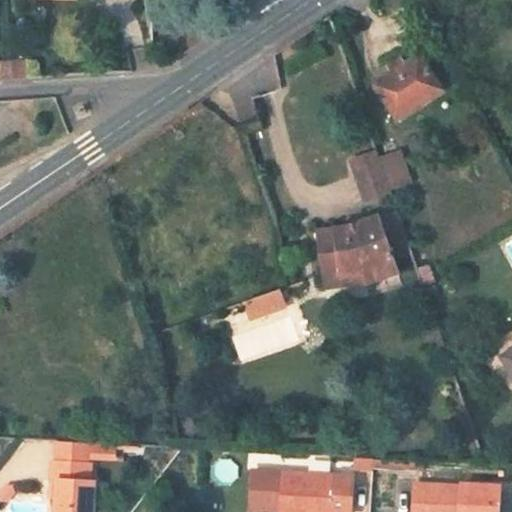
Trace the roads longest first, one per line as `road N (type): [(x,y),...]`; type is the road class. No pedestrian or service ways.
road 1 (secondary): [(183,82),(0,208)]
road 2 (unknown): [(183,82),(242,111),(299,160),(330,211)]
road 3 (residential): [(183,82),(0,93)]
road 4 (secondary): [(293,0),(183,82)]
